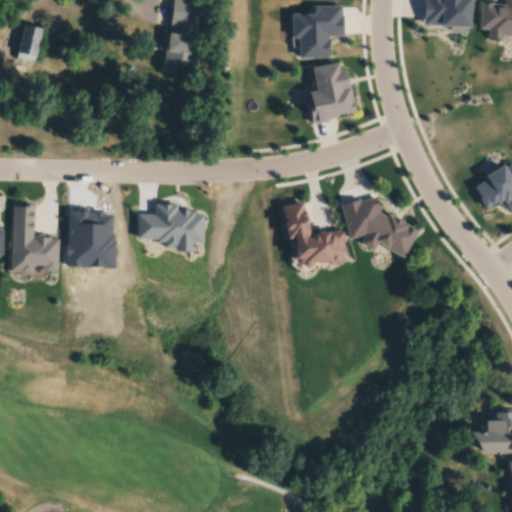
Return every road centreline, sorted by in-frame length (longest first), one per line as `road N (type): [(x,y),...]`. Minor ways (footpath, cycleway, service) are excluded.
road 1 (residential): [(0,177),(251,174),(324,161),(400,130)]
road 2 (residential): [(380,0),(381,62),(400,130),(431,189),(511,295)]
